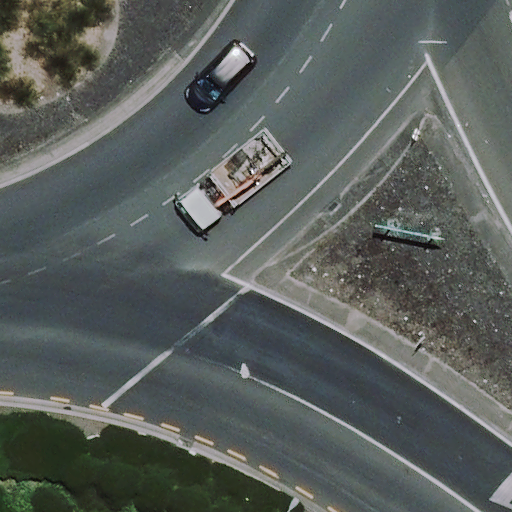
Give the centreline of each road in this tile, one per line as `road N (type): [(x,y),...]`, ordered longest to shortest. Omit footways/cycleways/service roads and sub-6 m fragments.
road 1 (trunk): [(474,511),(431,477),(249,374),(20,276)]
road 2 (trunk): [(340,0),(271,106),(157,208),(20,276)]
